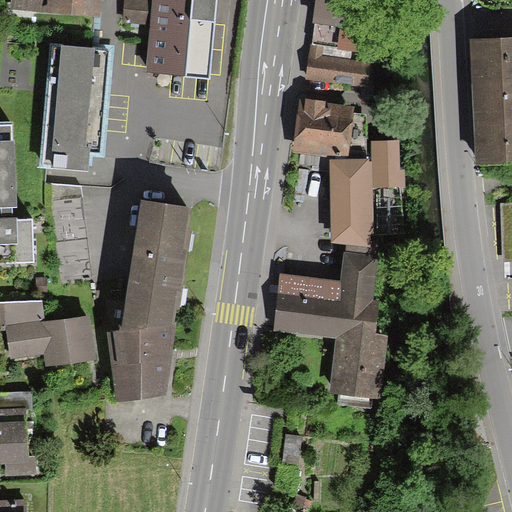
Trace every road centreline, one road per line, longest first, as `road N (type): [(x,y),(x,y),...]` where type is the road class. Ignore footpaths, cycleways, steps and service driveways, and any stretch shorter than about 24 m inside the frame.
road 1 (primary): [(202,511),(269,0)]
road 2 (residential): [(446,14),(476,296),(511,448)]
